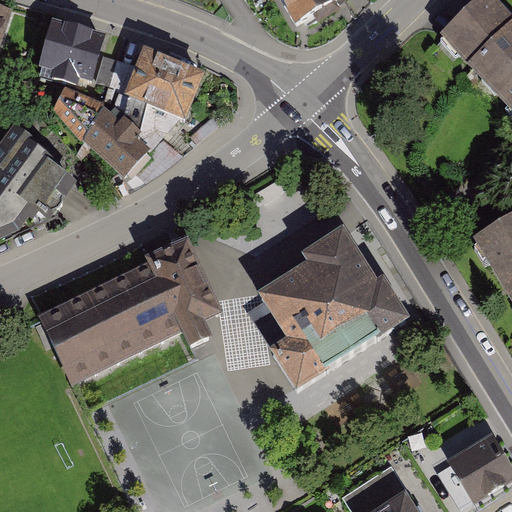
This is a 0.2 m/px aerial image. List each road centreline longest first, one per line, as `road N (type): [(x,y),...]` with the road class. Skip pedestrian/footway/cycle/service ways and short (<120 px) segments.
road 1 (residential): [(304,106),(387,205),(511,406)]
road 2 (residential): [(304,106),(127,235),(0,291)]
road 3 (residential): [(87,0),(192,34),(246,63)]
road 4 (residential): [(304,106),(416,0)]
